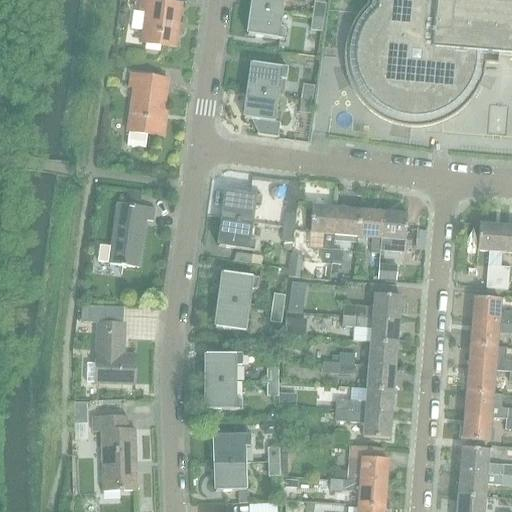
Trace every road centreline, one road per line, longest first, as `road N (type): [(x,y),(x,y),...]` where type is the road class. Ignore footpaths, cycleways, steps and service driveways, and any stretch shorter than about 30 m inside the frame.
road 1 (residential): [(175,511),(171,354),(198,147)]
road 2 (residential): [(418,511),(446,180)]
road 3 (residential): [(446,180),(198,147)]
road 4 (residential): [(198,147),(219,0)]
